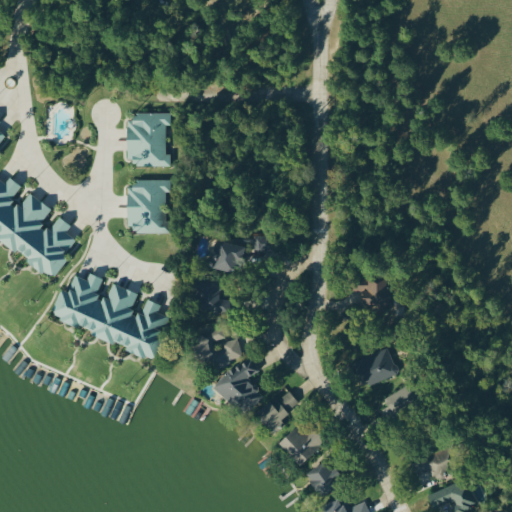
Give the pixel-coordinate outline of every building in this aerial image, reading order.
[(170,165),(170,153),(165,153),(165,124),(169,124),(169,112),(134,111),(134,118),(127,118),(126,158),(134,158),(134,165),(170,165)] [(0,236),(27,257),(26,258),(52,278),(69,257),(64,253),(75,239),(65,231),(70,225),(58,216),(48,230),(40,224),(51,209),(29,192),(18,206),(10,200),(21,186),(9,176),(5,182),(0,178),(0,236)] [(170,232),(170,221),(165,221),(165,189),(170,189),(170,179),(134,179),(134,186),(127,186),(127,225),(134,225),(134,232),(170,232)] [(209,265),(236,273),(245,240),(238,238),(237,244),(216,238),(209,265)] [(153,359),(168,316),(157,312),(160,304),(145,298),(140,313),(130,310),(137,291),(111,283),(105,298),(96,295),(102,277),(89,273),(87,279),(73,274),(68,291),(60,288),(50,317),(115,339),(115,341),(127,345),(126,349),(153,359)] [(221,277),(198,276),(197,289),(201,289),(200,310),(228,311),(229,299),(220,298),(221,277)] [(389,277),(351,278),(351,290),(362,290),(362,304),(389,304),(389,277)] [(238,340),(213,345),(212,340),(225,337),(223,327),(193,334),(200,367),(242,358),(238,340)] [(357,358),(365,384),(397,374),(389,348),(357,358)] [(228,369),(213,386),(246,415),(262,396),(258,388),(248,379),(252,374),(259,371),(252,357),(228,369)] [(255,413),(273,434),(285,423),(280,418),(298,402),(288,390),(278,399),(275,396),(255,413)] [(279,442),(300,464),(327,439),(315,427),(309,433),(299,423),(279,442)] [(452,446),(416,454),(420,470),(430,467),(432,473),(457,467),(452,446)] [(320,496),(343,481),(328,458),(305,473),(320,496)] [(433,508),(452,499),(457,511),(458,511),(476,504),(464,478),(427,495),(433,508)] [(359,511),(360,511),(363,511),(360,503),(348,507),(345,496),(318,505),(320,511),(359,511)]
